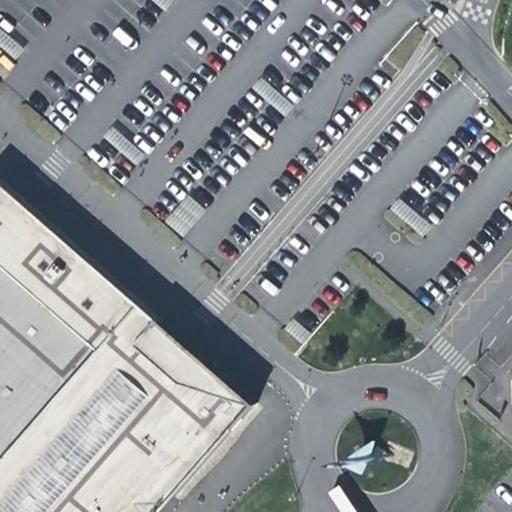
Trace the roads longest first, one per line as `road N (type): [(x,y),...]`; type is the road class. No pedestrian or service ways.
road 1 (unclassified): [(322,402),(0,124)]
road 2 (unclassified): [(322,402),(305,439),(314,479),(341,505),(374,511)]
road 3 (unclassified): [(375,511),(396,507),(429,478),(436,435),(415,397)]
road 4 (unclassified): [(511,289),(415,397)]
